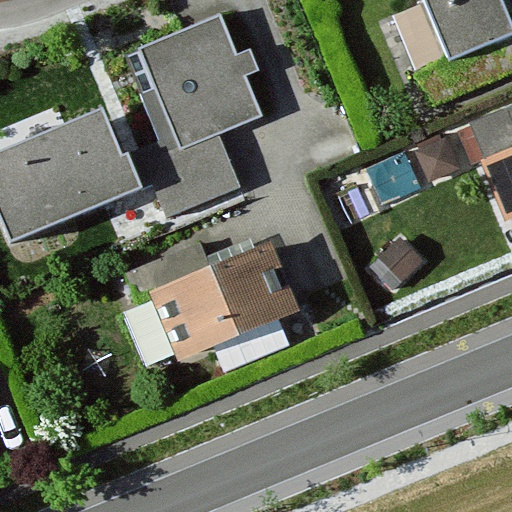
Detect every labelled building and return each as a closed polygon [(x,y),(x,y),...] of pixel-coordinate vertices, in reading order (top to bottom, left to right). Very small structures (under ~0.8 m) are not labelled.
[(424,0),(451,65),(511,40),(511,33),(498,0),(424,0)] [(139,50),(176,137),(129,157),(110,112),(0,158),(0,221),(12,248),(154,188),(165,215),(241,183),(219,131),(263,113),(221,15),(139,50)] [(485,163),(507,222),(511,219),(511,112),(461,132),(474,167),(485,163)] [(400,242),(381,262),(402,283),(422,263),(400,242)] [(267,246),(155,293),(181,354),(293,306),(267,246)]
